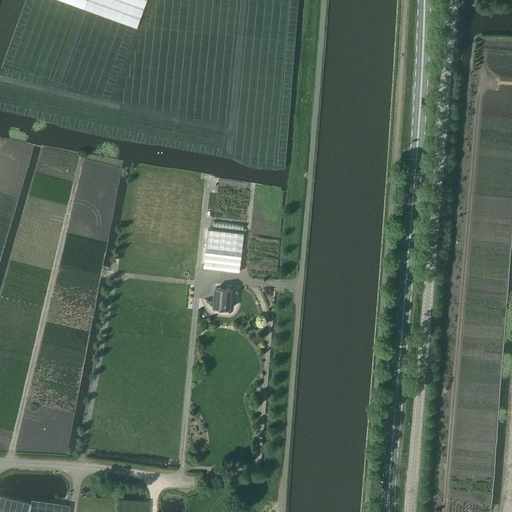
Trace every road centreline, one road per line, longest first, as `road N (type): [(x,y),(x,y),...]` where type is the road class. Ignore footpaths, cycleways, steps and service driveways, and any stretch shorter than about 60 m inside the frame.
road 1 (unclassified): [(410,511),(451,0)]
road 2 (unclassified): [(283,511),(321,0)]
road 3 (primary): [(386,501),(426,0)]
road 4 (track): [(11,463),(82,169)]
road 5 (unclassified): [(182,482),(0,463)]
road 6 (track): [(198,283),(56,268)]
